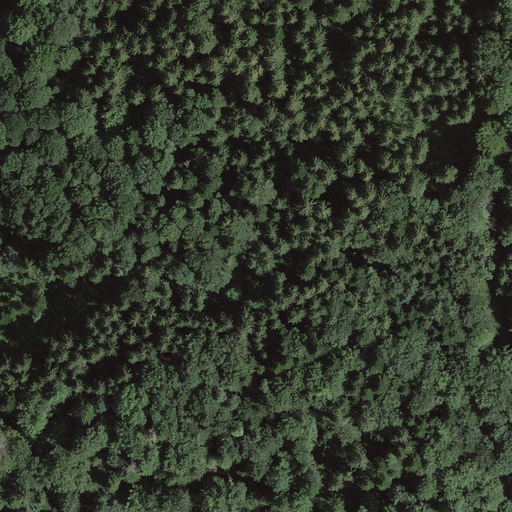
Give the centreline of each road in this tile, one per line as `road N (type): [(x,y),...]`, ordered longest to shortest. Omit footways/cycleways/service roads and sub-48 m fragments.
road 1 (track): [(0,406),(104,459),(167,469),(389,486),(467,477),(511,461)]
road 2 (track): [(511,309),(491,251),(473,67),(479,0)]
